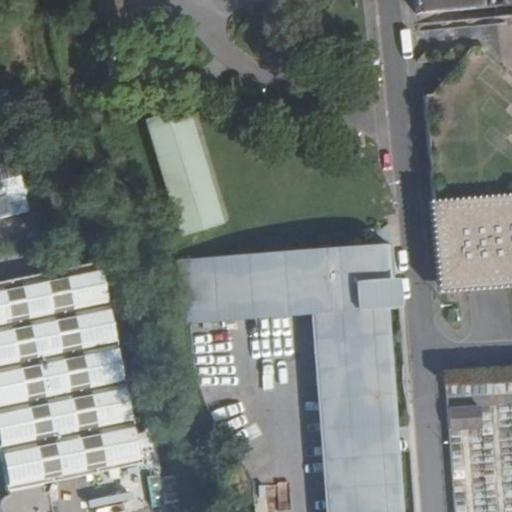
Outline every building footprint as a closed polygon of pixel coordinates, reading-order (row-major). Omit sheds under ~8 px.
[(511,0),(414,0),(415,14),(496,7),(495,6),(494,0),(511,0)] [(480,58),(459,59),(449,72),(431,94),(425,94),(434,198),(511,191),(511,16),(497,18),(501,56),(480,58)] [(0,94),(0,219),(29,212),(0,94)] [(221,224),(185,107),(144,120),(180,237),(221,224)] [(427,200),(436,289),(511,282),(511,191),(434,198),(427,200)] [(308,311),(325,511),(389,511),(383,440),(371,311),(390,309),(384,248),(375,249),(366,250),(198,265),(203,320),(308,311)] [(96,262),(0,281),(0,463),(6,495),(3,496),(0,498),(0,511),(49,511),(46,492),(41,493),(38,482),(138,463),(96,262)] [(203,320),(198,265),(181,266),(186,322),(203,320)] [(219,381),(205,386),(217,415),(231,410),(219,381)] [(478,406),(445,407),(447,431),(479,430),(478,406)] [(236,414),(226,421),(240,443),(250,436),(236,414)] [(127,511),(139,510),(136,488),(117,492),(116,491),(87,496),(89,511),(127,511)]
